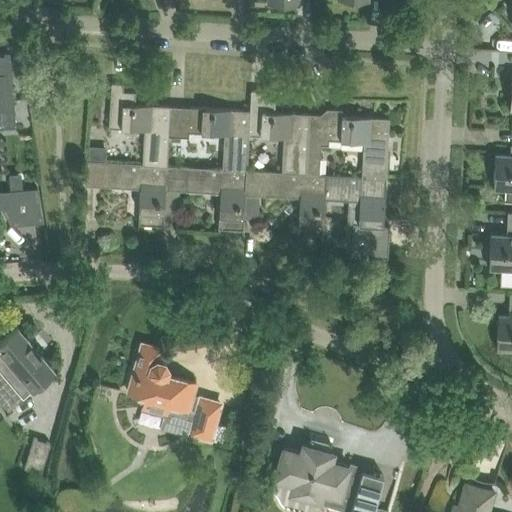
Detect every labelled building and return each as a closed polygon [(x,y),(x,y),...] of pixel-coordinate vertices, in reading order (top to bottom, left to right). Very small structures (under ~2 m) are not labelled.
[(0,54),(0,107),(3,107),(5,126),(17,125),(15,101),(17,101),(16,86),(13,87),(11,54),(0,54)] [(169,135),(170,105),(136,103),(137,91),(124,90),(124,82),(112,82),(109,127),(146,129),(144,162),(144,163),(168,164),(170,135),(169,135)] [(250,109),(248,135),(249,135),(283,136),(282,170),(307,172),(307,171),(309,143),(308,143),(309,126),(310,113),(275,111),(276,99),(270,98),(268,100),(263,100),(263,90),(262,94),(252,94),(252,89),(251,89),(250,109)] [(170,112),(169,135),(170,135),(169,139),(182,140),(182,136),(190,136),(190,131),(225,133),(223,167),(246,168),(247,168),(249,135),(248,135),(250,109),(190,106),(190,107),(192,107),(192,113),(189,114),(189,118),(181,118),(182,113),(170,112)] [(309,143),(307,171),(320,172),(322,144),(329,144),(329,139),(365,141),(363,175),(387,176),(390,117),(342,115),(343,109),(330,108),(330,110),(321,118),(320,127),(309,126),(308,143),(309,143)] [(504,200),(511,200),(511,155),(496,154),(494,186),(508,187),(507,199),(504,199),(504,200)] [(164,225),(166,189),(168,164),(144,163),(144,162),(87,159),(86,184),(141,188),(139,223),(164,225)] [(244,229),(246,193),(245,193),(246,168),(223,167),(168,164),(166,189),(221,192),(219,228),(244,229)] [(323,233),(325,198),(326,173),(320,173),(320,172),(307,171),(307,172),(282,170),(247,168),(246,168),(245,193),(246,193),(300,197),(299,232),(323,233)] [(388,257),(389,240),(390,225),(384,225),(387,176),(363,175),(326,173),(325,198),(361,200),(359,235),(353,234),(352,255),(388,257)] [(38,187),(0,190),(0,206),(4,210),(12,224),(43,222),(38,187)] [(491,234),(490,267),(511,267),(511,210),(508,211),(508,212),(510,212),(509,235),(491,234)] [(511,315),(499,315),(497,347),(511,347),(511,315)] [(0,388),(0,399),(8,409),(55,369),(41,353),(43,350),(39,345),(36,348),(17,325),(0,339),(0,364),(12,378),(0,388)] [(144,406),(167,413),(184,418),(190,428),(188,435),(214,441),(221,416),(225,399),(199,393),(195,409),(189,407),(191,401),(197,382),(167,374),(169,367),(165,361),(159,360),(162,348),(143,342),(137,362),(129,392),(146,397),(144,406)] [(26,467),(41,471),(51,442),(35,437),(26,467)] [(284,446),(275,477),(292,482),(290,491),(321,500),(323,491),(354,500),(351,511),(350,511),(373,511),(375,505),(384,475),(384,474),(363,468),(361,474),(348,470),(349,465),(332,460),(334,451),(329,450),(331,443),(311,437),(309,444),(304,443),(301,451),(284,446)] [(488,511),(495,490),(466,482),(459,505),(455,504),(452,511),(488,511)]
